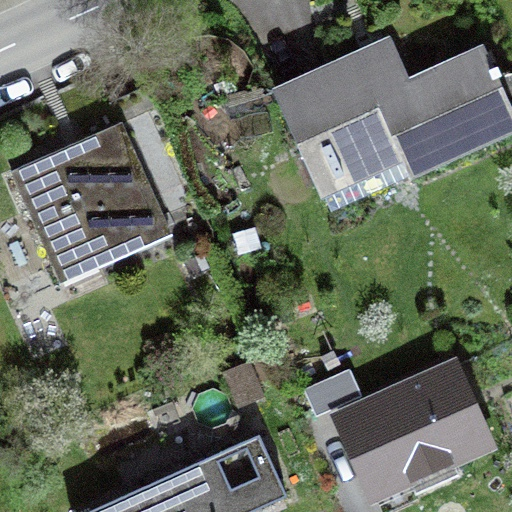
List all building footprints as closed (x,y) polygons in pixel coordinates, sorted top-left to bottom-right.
[(407,70),(388,30),(270,83),(321,195),(333,190),(339,204),(511,125),(511,99),(497,66),(501,64),(497,54),(491,57),(482,36),(407,70)] [(60,281),(173,232),(121,116),(8,166),(60,281)] [(229,234),(235,253),(262,245),(256,226),(229,234)] [(182,259),(192,278),(216,265),(206,246),(182,259)] [(321,352),(327,367),(340,361),(334,346),(321,352)] [(458,461),(498,443),(456,351),(363,393),(350,364),(304,385),(317,412),(328,408),(370,499),(410,480),(415,491),(462,469),(458,461)] [(250,357),(222,368),(236,405),(264,394),(250,357)] [(257,424),(71,509),(71,511),(232,511),(286,487),(257,424)]
